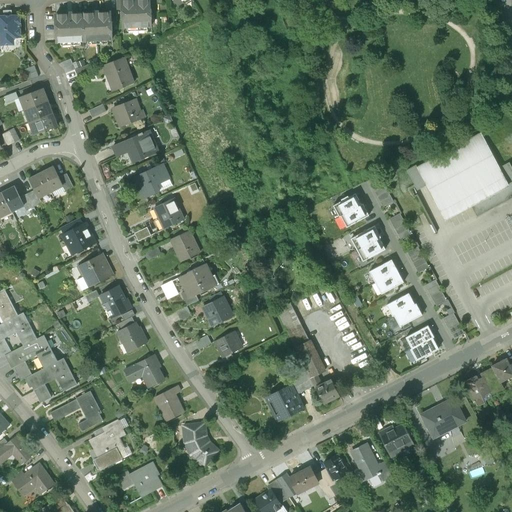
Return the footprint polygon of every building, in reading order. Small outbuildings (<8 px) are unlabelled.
[(122,0),(123,10),(123,20),(122,21),(122,25),(123,26),(123,28),(151,26),(151,20),(152,20),(152,15),(151,14),(151,9),(150,0),(122,0)] [(94,12),(83,13),(84,41),(112,40),(112,38),(113,37),(113,33),(112,32),(111,21),(111,12),(99,12),(99,11),(94,12)] [(12,13),(3,14),(4,16),(0,16),(0,32),(1,32),(1,41),(4,44),(10,44),(13,41),(13,37),(21,37),(20,16),(12,16),(12,13)] [(83,13),(73,13),(67,13),(67,14),(56,14),(56,34),(56,35),(56,39),(57,40),(57,42),(84,41),(83,13)] [(125,57),(105,65),(109,75),(111,74),(117,90),(135,83),(125,57)] [(71,59),(61,63),(63,68),(64,68),(73,64),(71,59)] [(73,64),(64,68),(66,73),(76,69),(74,64),(73,64)] [(90,64),(76,69),(79,77),(93,71),(90,64)] [(35,65),(23,70),(28,81),(39,76),(35,65)] [(42,88),(22,96),(28,109),(47,101),(42,88)] [(16,92),(4,96),(7,103),(19,98),(16,92)] [(136,99),(114,107),(121,127),(143,118),(136,99)] [(47,101),(28,109),(32,121),(52,114),(47,101)] [(103,104),(90,110),(93,118),(107,112),(103,104)] [(52,114),(32,121),(37,134),(57,126),(52,114)] [(20,140),(14,129),(8,132),(14,143),(20,140)] [(143,132),(139,134),(139,135),(114,146),(118,156),(133,150),(138,161),(157,153),(147,131),(143,133),(143,132)] [(14,143),(8,132),(2,135),(8,146),(14,143)] [(500,167),(482,134),(418,168),(416,165),(407,170),(415,186),(417,190),(427,185),(445,219),(471,206),(509,185),(500,167)] [(509,185),(471,206),(477,217),(511,198),(511,167),(509,162),(500,167),(509,185)] [(162,163),(134,177),(144,199),(160,191),(157,185),(169,179),(162,163)] [(54,167),(42,173),(51,191),(63,185),(59,177),(54,167)] [(42,173),(29,179),(35,190),(39,198),(39,197),(51,191),(42,173)] [(67,173),(59,177),(63,185),(65,190),(73,186),(67,173)] [(384,184),(374,189),(382,205),(392,201),(384,184)] [(15,187),(2,193),(12,211),(24,205),(20,197),(15,187)] [(39,198),(35,190),(28,194),(34,206),(42,202),(39,197),(39,198)] [(2,193),(0,194),(0,217),(12,211),(2,193)] [(355,193),(333,205),(339,217),(341,216),(347,227),(369,215),(363,204),(361,204),(355,193)] [(28,194),(20,197),(24,205),(26,210),(34,206),(28,194)] [(173,198),(154,207),(160,219),(162,217),(167,227),(183,219),(173,198)] [(287,207),(279,210),(282,217),(290,215),(287,207)] [(389,217),(400,239),(410,234),(400,212),(389,217)] [(80,218),(60,227),(64,234),(83,224),(80,218)] [(64,234),(62,235),(66,243),(70,241),(76,253),(96,243),(85,222),(83,224),(64,234)] [(361,233),(351,238),(357,250),(379,238),(381,237),(375,226),(361,233)] [(147,227),(134,233),(138,241),(151,235),(147,227)] [(189,230),(173,237),(177,246),(175,247),(181,261),(199,252),(189,230)] [(379,238),(357,250),(363,261),(385,249),(379,238)] [(406,250),(417,272),(429,266),(418,245),(406,250)] [(157,246),(144,253),(147,260),(161,253),(157,246)] [(101,254),(78,266),(83,277),(77,280),(82,290),(88,287),(112,275),(101,254)] [(379,266),(369,271),(375,283),(398,271),(392,259),(379,266)] [(206,263),(188,271),(188,273),(180,277),(183,284),(186,282),(190,289),(183,292),(186,299),(196,294),(214,285),(210,277),(212,275),(206,263)] [(398,271),(375,283),(382,294),(404,282),(398,271)] [(425,284),(431,295),(440,290),(434,279),(425,284)] [(173,280),(162,285),(165,292),(176,287),(173,280)] [(118,286),(100,295),(108,310),(110,308),(114,315),(111,316),(112,317),(131,307),(127,299),(125,300),(118,286)] [(0,309),(1,309),(7,321),(18,315),(4,289),(0,291),(0,309)] [(96,290),(85,295),(88,302),(99,296),(96,290)] [(409,293),(387,305),(393,316),(394,315),(415,304),(409,293)] [(196,294),(186,299),(188,304),(199,299),(196,294)] [(224,296),(204,305),(209,315),(207,316),(212,325),(230,316),(227,310),(230,308),(224,296)] [(415,304),(394,315),(400,327),(414,319),(415,319),(422,315),(416,303),(415,304)] [(187,305),(176,310),(181,321),(192,315),(187,305)] [(132,309),(121,315),(124,320),(131,316),(135,315),(132,309)] [(37,339),(24,312),(18,315),(7,321),(0,324),(0,336),(4,335),(15,329),(18,334),(21,332),(27,344),(37,339)] [(454,312),(438,318),(445,335),(446,334),(449,340),(464,334),(454,312)] [(124,320),(119,323),(122,328),(134,322),(131,316),(124,320)] [(324,371),(297,318),(283,325),(306,369),(310,378),(317,375),(324,371)] [(122,328),(117,331),(123,342),(125,342),(130,350),(147,341),(142,333),(140,333),(134,322),(122,328)] [(416,332),(405,337),(412,348),(410,349),(416,360),(439,349),(433,337),(434,337),(428,325),(416,332)] [(235,331),(215,340),(220,350),(223,349),(226,356),(242,348),(237,339),(238,338),(235,331)] [(4,335),(0,336),(0,353),(1,356),(5,354),(6,355),(12,352),(4,335)] [(58,361),(45,335),(37,339),(27,344),(12,352),(6,355),(10,364),(13,363),(21,380),(25,378),(32,375),(23,358),(35,352),(38,357),(41,355),(47,367),(58,361)] [(208,335),(196,341),(200,349),(212,343),(208,335)] [(154,355),(124,370),(129,379),(141,373),(149,387),(164,379),(156,362),(157,362),(154,355)] [(32,375),(25,378),(30,387),(33,385),(41,400),(51,395),(43,380),(55,374),(58,380),(61,378),(67,389),(77,384),(64,358),(58,361),(47,367),(32,375)] [(511,368),(507,358),(492,366),(495,370),(500,381),(508,377),(510,381),(511,380),(511,368)] [(306,369),(288,378),(291,385),(292,385),(294,388),(311,379),(310,378),(306,369)] [(495,370),(478,379),(476,375),(465,381),(474,399),(490,391),(488,387),(494,384),(497,391),(504,388),(500,381),(495,370)] [(331,379),(321,383),(317,375),(310,378),(311,379),(323,403),(339,395),(331,379)] [(291,385),(266,397),(278,421),(303,408),(294,388),(292,385),(291,385)] [(178,386),(168,391),(171,396),(176,394),(181,391),(178,386)] [(97,406),(90,391),(76,398),(77,399),(61,408),(65,416),(81,408),(87,419),(78,424),(82,431),(102,420),(95,406),(97,406)] [(171,396),(168,391),(156,397),(165,414),(169,411),(172,418),(185,411),(176,394),(171,396)] [(454,398),(421,414),(422,415),(424,414),(428,423),(426,425),(432,436),(433,436),(433,435),(449,427),(447,424),(454,420),(457,426),(466,421),(454,398)] [(61,408),(51,413),(55,421),(65,416),(61,408)] [(9,425),(0,415),(0,432),(1,432),(2,432),(9,425)] [(106,432),(89,440),(94,450),(95,449),(99,457),(95,459),(100,470),(121,459),(112,441),(118,437),(114,429),(120,426),(117,419),(103,426),(106,432)] [(205,422),(185,425),(187,444),(193,443),(196,451),(192,455),(206,465),(220,450),(211,442),(207,434),(205,422)] [(403,423),(387,431),(386,429),(379,432),(391,456),(400,451),(398,448),(412,440),(403,423)] [(32,455),(17,436),(8,443),(0,449),(0,463),(13,453),(21,464),(32,455)] [(5,438),(0,441),(0,449),(8,443),(5,438)] [(380,470),(366,443),(357,448),(358,451),(353,454),(366,480),(379,473),(379,474),(381,473),(380,470)] [(339,454),(324,462),(327,469),(332,479),(333,479),(347,471),(339,454)] [(54,484),(40,465),(26,475),(15,483),(22,493),(35,483),(41,493),(54,484)] [(311,466),(290,477),(298,493),(318,483),(319,482),(315,475),(311,466)] [(385,467),(380,470),(381,473),(385,480),(390,477),(385,467)] [(153,491),(141,468),(129,474),(127,471),(117,477),(121,484),(132,479),(141,497),(153,491)] [(327,469),(321,472),(330,487),(336,483),(333,479),(332,479),(327,469)] [(22,470),(11,478),(15,483),(26,475),(22,470)] [(330,487),(321,472),(315,475),(319,482),(318,483),(322,486),(330,499),(336,495),(330,487)] [(163,486),(157,475),(150,479),(156,489),(163,486)] [(289,498),(277,479),(274,481),(266,486),(269,490),(272,489),(281,503),(289,498)] [(269,490),(255,500),(263,511),(266,511),(273,507),(276,511),(287,511),(281,503),(272,489),(269,490)] [(61,495),(39,511),(73,511),(68,504),(68,505),(61,495)] [(246,511),(240,503),(228,510),(228,509),(222,511),(246,511)]
